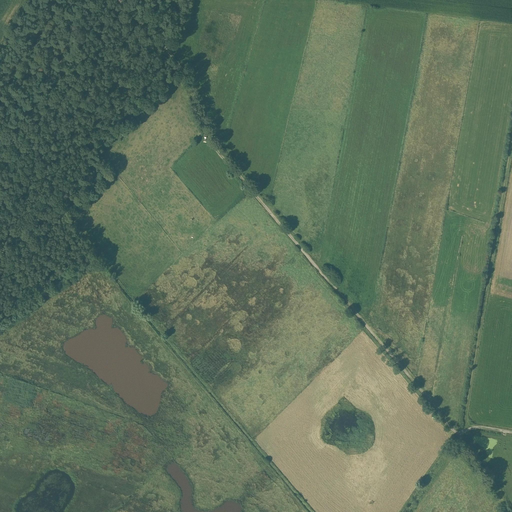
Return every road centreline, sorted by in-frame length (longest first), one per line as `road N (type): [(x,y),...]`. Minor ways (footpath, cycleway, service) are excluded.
road 1 (track): [(117,0),(179,66),(216,150),(457,435)]
road 2 (track): [(511,136),(467,429)]
road 3 (track): [(0,246),(179,66)]
road 4 (track): [(92,0),(72,60),(19,147),(0,205)]
